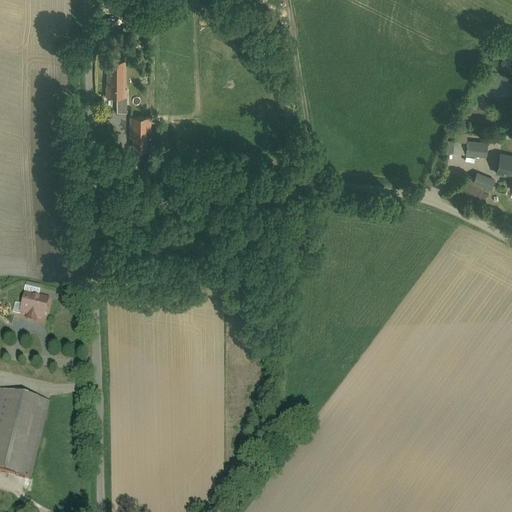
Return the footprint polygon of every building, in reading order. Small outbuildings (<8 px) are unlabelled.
[(123,112),(123,59),(102,59),(102,98),(111,98),(111,112),(123,112)] [(149,117),(126,117),(126,144),(129,144),(129,150),(149,150),(149,117)] [(455,130),(456,150),(488,149),(488,139),(470,139),(470,130),(455,130)] [(511,155),(506,154),(502,172),(511,173),(511,155)] [(480,170),(474,182),(492,191),(498,179),(480,170)] [(224,270),(218,269),(218,272),(207,270),(205,282),(222,284),(224,270)] [(29,291),(24,310),(49,316),(54,297),(29,291)] [(0,400),(0,467),(35,476),(54,404),(3,390),(0,400)]
